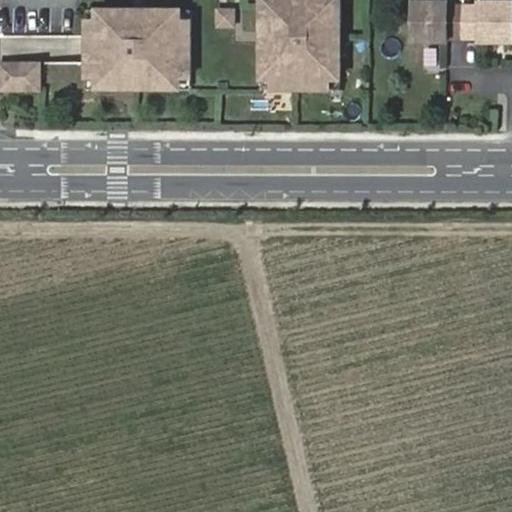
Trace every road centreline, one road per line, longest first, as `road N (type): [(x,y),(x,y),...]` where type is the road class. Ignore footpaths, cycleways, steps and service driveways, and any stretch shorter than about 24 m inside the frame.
road 1 (secondary): [(0,171),(511,169)]
road 2 (track): [(0,230),(511,229)]
road 3 (track): [(246,229),(311,511)]
